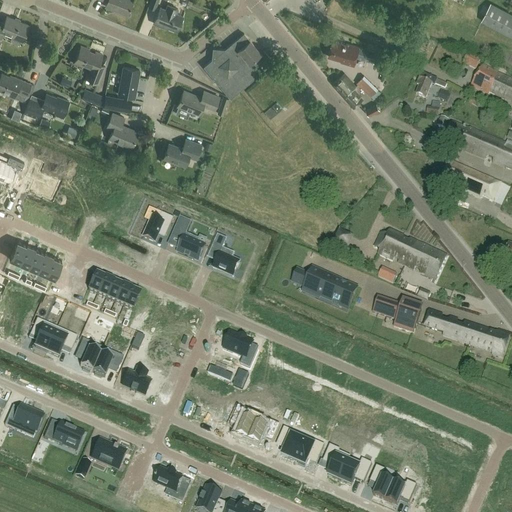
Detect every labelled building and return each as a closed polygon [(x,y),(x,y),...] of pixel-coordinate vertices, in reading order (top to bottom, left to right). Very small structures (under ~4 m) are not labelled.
[(127,14),(132,0),(103,0),(107,1),(105,6),(127,14)] [(151,0),(149,7),(154,9),(158,0),(151,0)] [(511,11),(491,2),(483,21),(504,30),(511,34),(511,11)] [(176,13),(178,9),(167,5),(165,9),(160,7),(153,23),(161,26),(161,25),(177,31),(183,16),(176,13)] [(0,21),(0,38),(1,39),(3,33),(22,41),(28,25),(20,21),(20,19),(15,17),(15,19),(6,16),(4,23),(0,21)] [(215,57),(204,66),(230,98),(259,74),(253,67),(264,58),(244,33),(221,52),(215,51),(215,57)] [(346,45),(333,41),(329,57),(341,60),(341,62),(354,66),(356,57),(383,66),(386,55),(377,52),(347,43),(346,45)] [(94,53),(89,51),(89,50),(81,46),(74,63),(82,66),(83,64),(91,68),(89,74),(87,74),(85,78),(98,83),(105,67),(99,64),(102,55),(95,52),(94,53)] [(468,55),(463,64),(476,71),(480,61),(468,55)] [(134,97),(139,70),(123,67),(118,94),(134,97)] [(511,81),(496,74),(483,67),(471,87),(488,96),(490,93),(511,104),(511,81)] [(14,78),(2,73),(0,76),(0,90),(7,93),(6,95),(23,101),(26,96),(31,83),(14,77),(14,78)] [(354,108),(363,100),(353,89),(356,87),(344,74),(332,84),(354,108)] [(447,85),(422,74),(416,86),(419,87),(415,95),(426,100),(432,85),(435,86),(435,85),(445,90),(447,85)] [(356,83),(369,101),(379,94),(365,76),(356,83)] [(103,96),(85,89),(81,98),(99,105),(103,96)] [(201,97),(184,90),(178,105),(198,114),(202,105),(214,110),(219,97),(204,91),(201,97)] [(47,93),(43,103),(30,98),(24,113),(38,119),(43,109),(62,117),(69,101),(62,98),(62,99),(47,93)] [(443,95),(436,98),(439,106),(446,103),(443,95)] [(223,96),(219,106),(225,108),(228,99),(223,96)] [(106,97),(104,107),(129,111),(131,101),(106,97)] [(270,118),(282,108),(277,101),(264,111),(270,118)] [(380,112),(376,105),(365,111),(368,118),(380,112)] [(108,115),(110,111),(102,107),(100,112),(108,115)] [(437,117),(438,111),(427,108),(426,115),(437,117)] [(131,147),(138,132),(121,125),(124,117),(112,112),(106,127),(113,130),(109,138),(131,147)] [(444,130),(448,121),(442,118),(437,127),(444,130)] [(469,130),(452,123),(442,145),(454,150),(457,146),(462,148),(462,150),(484,160),(488,157),(493,159),(493,164),(504,169),(505,168),(511,171),(511,143),(507,142),(506,143),(470,128),(469,130)] [(68,131),(65,136),(74,141),(76,136),(68,131)] [(196,159),(201,144),(186,139),(182,148),(168,143),(163,158),(185,166),(188,157),(196,159)] [(0,159),(0,176),(9,180),(15,166),(21,169),(24,162),(10,156),(7,162),(0,159)] [(33,160),(26,177),(34,180),(30,190),(51,199),(59,181),(38,173),(42,164),(33,160)] [(492,201),(500,183),(451,162),(441,182),(481,200),(482,197),(492,201)] [(69,190),(63,205),(82,213),(88,198),(69,190)] [(105,205),(99,220),(119,229),(126,214),(105,205)] [(143,239),(155,244),(159,236),(160,236),(161,236),(166,238),(174,220),(162,214),(158,222),(153,219),(143,239)] [(192,223),(180,218),(172,237),(183,242),(177,254),(199,263),(206,247),(190,240),(191,237),(187,235),(192,223)] [(405,267),(416,243),(410,240),(409,242),(402,239),(404,237),(390,230),(387,236),(380,234),(375,248),(380,250),(378,254),(393,261),(394,259),(400,261),(399,264),(405,267)] [(214,270),(233,279),(240,263),(233,259),(235,255),(223,250),(227,241),(218,237),(210,254),(219,258),(214,270)] [(18,262),(26,244),(17,240),(9,258),(18,262)] [(347,249),(334,243),(332,249),(344,255),(347,249)] [(416,243),(405,267),(414,271),(415,268),(421,271),(420,274),(436,281),(447,257),(416,243)] [(27,266),(35,248),(26,244),(18,262),(27,266)] [(36,270),(44,252),(35,248),(27,266),(36,270)] [(45,274),(53,256),(44,252),(36,270),(45,274)] [(54,278),(62,260),(53,256),(45,274),(54,278)] [(339,306),(346,310),(355,291),(336,282),(337,280),(313,269),(304,288),(317,294),(316,296),(332,304),(339,306)] [(307,277),(297,272),(292,282),(302,287),(307,277)] [(393,284),(397,275),(390,272),(386,281),(393,284)] [(97,296),(105,279),(96,275),(88,292),(97,296)] [(106,300),(114,283),(105,279),(97,296),(106,300)] [(115,304),(123,286),(114,283),(106,300),(115,304)] [(124,308),(132,290),(123,286),(115,304),(124,308)] [(133,312),(141,294),(132,290),(124,308),(133,312)] [(401,307),(377,299),(373,313),(396,320),(394,327),(413,333),(421,311),(402,304),(401,307)] [(0,323),(0,333),(12,339),(16,330),(22,333),(31,313),(19,307),(16,312),(7,308),(0,323)] [(448,321),(442,319),(443,316),(429,311),(424,328),(444,334),(443,337),(462,344),(491,353),(492,355),(503,359),(509,337),(465,323),(463,326),(457,324),(458,321),(450,318),(448,321)] [(47,354),(57,329),(37,320),(30,338),(38,341),(35,348),(47,354)] [(77,338),(57,329),(47,354),(59,359),(63,349),(71,352),(77,338)] [(231,334),(223,350),(243,359),(240,365),(250,370),(257,353),(251,350),(253,344),(231,334)] [(103,349),(83,340),(76,357),(84,360),(80,369),(83,370),(82,371),(89,375),(90,373),(92,374),(103,349)] [(103,349),(92,374),(95,375),(94,377),(101,380),(102,378),(104,379),(110,367),(118,370),(123,358),(103,349)] [(268,350),(261,367),(276,373),(272,382),(285,388),(293,371),(286,368),(290,360),(268,350)] [(291,381),(288,388),(303,395),(304,394),(323,403),(331,384),(325,381),(327,376),(304,366),(297,383),(291,381)] [(129,373),(123,387),(132,391),(131,392),(135,394),(136,393),(145,397),(151,383),(129,373)] [(249,377),(240,373),(233,387),(243,392),(249,377)] [(333,391),(325,408),(334,412),(338,402),(359,411),(367,394),(358,389),(359,387),(353,385),(352,387),(343,383),(338,394),(333,391)] [(196,400),(190,415),(215,426),(218,419),(229,424),(238,402),(227,397),(225,402),(211,396),(207,405),(196,400)] [(403,409),(388,403),(378,426),(393,432),(403,409)] [(36,433),(44,417),(21,407),(18,413),(12,411),(5,427),(14,431),(17,424),(36,433)] [(238,408),(231,424),(240,428),(236,437),(238,438),(238,439),(245,443),(246,441),(248,442),(258,419),(247,414),(248,412),(238,408)] [(433,441),(439,426),(431,422),(425,419),(416,416),(414,421),(408,419),(401,435),(410,439),(413,432),(433,441)] [(258,419),(248,442),(250,443),(249,445),(257,448),(258,446),(260,447),(264,439),(273,443),(280,426),(270,422),(269,424),(258,419)] [(51,424),(44,439),(61,447),(62,447),(76,453),(79,447),(84,435),(60,424),(60,426),(59,427),(51,424)] [(284,429),(277,445),(285,449),(282,457),(294,462),(304,438),(284,429)] [(445,439),(438,454),(453,460),(456,452),(478,462),(486,445),(464,436),(459,445),(445,439)] [(304,438),(294,462),(299,464),(298,466),(305,469),(311,456),(319,460),(325,447),(304,438)] [(96,449),(91,459),(118,471),(126,453),(106,444),(100,442),(99,441),(99,442),(96,449)] [(328,477),(340,482),(350,458),(339,453),(340,451),(330,447),(323,463),(332,467),(328,477)] [(349,460),(340,482),(352,487),(355,480),(364,484),(372,465),(362,461),(360,465),(349,460)] [(90,465),(83,462),(77,476),(84,479),(90,465)] [(386,502),(395,480),(384,475),(386,471),(377,467),(370,483),(378,486),(374,497),(386,502)] [(156,480),(154,484),(168,490),(166,497),(183,504),(189,490),(180,486),(183,480),(175,476),(176,475),(169,472),(169,474),(161,470),(157,478),(156,477),(155,480),(156,480)] [(425,477),(415,498),(425,502),(434,481),(425,477)] [(395,480),(386,502),(397,507),(401,499),(403,500),(403,501),(409,504),(417,487),(407,482),(406,485),(395,480)] [(201,503),(197,510),(201,511),(225,511),(227,508),(217,504),(219,501),(222,495),(207,488),(204,495),(203,495),(200,503),(201,503)] [(428,502),(423,511),(449,511),(450,511),(428,502)] [(252,511),(254,509),(242,504),(240,507),(231,503),(227,511),(252,511)]
